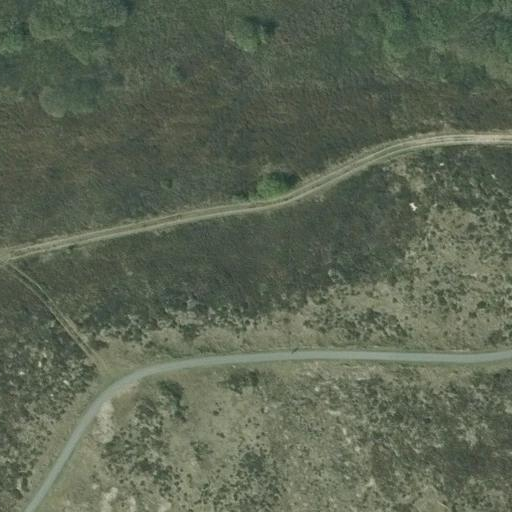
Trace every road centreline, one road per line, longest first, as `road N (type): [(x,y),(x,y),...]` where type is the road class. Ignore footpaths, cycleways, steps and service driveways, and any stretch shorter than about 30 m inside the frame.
road 1 (unknown): [(511,138),(420,143),(292,196),(0,262)]
road 2 (track): [(0,262),(121,385)]
